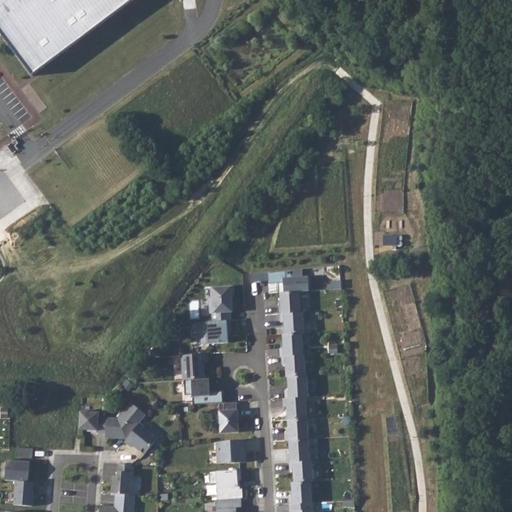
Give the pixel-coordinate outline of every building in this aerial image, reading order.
[(0,0),(0,33),(32,76),(134,0),(0,0)] [(268,281),(268,284),(283,283),(283,293),(299,292),(308,291),(307,277),(302,277),(302,269),(267,272),(268,281)] [(259,273),(260,282),(268,281),(267,272),(259,273)] [(250,274),(250,282),(260,282),(259,273),(250,274)] [(212,314),(212,322),(231,320),(230,313),(232,312),(232,304),(231,298),(233,298),(232,287),(210,288),(211,299),(209,299),(210,314),(212,314)] [(277,306),(277,314),(280,314),(300,313),(299,292),(283,293),(279,293),(280,306),(277,306)] [(284,322),(284,334),(301,333),(304,333),(303,313),(300,313),(280,314),(280,322),(284,322)] [(212,322),(207,322),(209,344),(228,343),(227,329),(231,329),(231,320),(212,322)] [(284,334),(282,334),(283,348),(279,349),(280,357),(281,357),(303,355),(301,333),(284,334)] [(208,362),(207,354),(182,355),(184,380),(204,379),(203,362),(208,362)] [(285,365),(286,377),(287,377),(305,376),(304,355),(303,355),(281,357),(282,365),(285,365)] [(284,390),(285,399),(305,397),(308,397),(307,375),(305,376),(287,377),(288,390),(284,390)] [(209,392),(209,379),(204,379),(184,380),(185,395),(192,395),(193,405),(219,403),(223,403),(222,391),(209,392)] [(285,399),(282,399),(283,407),(286,407),(287,420),(307,419),(305,397),(285,399)] [(105,433),(105,438),(117,438),(121,434),(126,439),(139,423),(146,415),(130,402),(117,418),(106,418),(105,433)] [(223,403),(219,403),(219,411),(218,411),(220,433),(238,432),(237,418),(239,418),(238,410),(237,410),(236,402),(223,403)] [(99,413),(80,411),(78,429),(97,431),(97,432),(105,433),(106,418),(98,417),(99,413)] [(284,432),(285,441),(288,440),(308,439),(307,419),(287,420),(288,432),(284,432)] [(149,431),(139,423),(126,439),(124,441),(131,447),(133,445),(144,454),(159,436),(150,429),(149,431)] [(240,439),(216,442),(217,463),(246,462),(246,452),(241,452),(240,439)] [(308,439),(288,440),(289,453),(286,454),(286,463),(289,463),(309,461),(308,439)] [(16,457),(33,458),(33,448),(17,447),(16,457)] [(6,460),(5,480),(15,481),(28,482),(29,462),(6,460)] [(309,461),(289,463),(289,471),(293,471),(294,483),(311,482),(313,481),(312,461),(309,461)] [(112,476),(111,494),(115,494),(130,495),(132,465),(118,464),(117,476),(112,476)] [(217,482),(218,499),(240,498),(242,498),(241,489),(237,489),(237,480),(241,480),(240,470),(210,471),(210,483),(217,482)] [(13,505),(32,506),(34,483),(28,482),(15,481),(13,505)] [(288,496),(289,504),(312,503),(311,482),(294,483),(291,483),(292,496),(288,496)] [(130,495),(115,494),(115,502),(116,503),(116,506),(114,506),(100,505),(99,511),(133,511),(135,495),(130,495)] [(235,511),(235,509),(241,508),(240,498),(218,499),(215,499),(216,511),(235,511)] [(312,503),(289,504),(289,511),(313,511),(312,503)]
